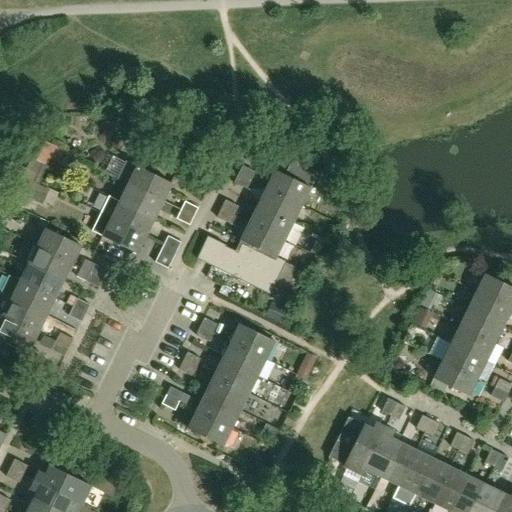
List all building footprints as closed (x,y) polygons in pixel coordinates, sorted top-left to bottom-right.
[(171,184),(125,161),(124,163),(110,157),(102,173),(127,185),(127,184),(163,201),(171,184)] [(301,206),(310,188),(317,172),(291,160),(284,175),(274,170),(265,188),(301,206)] [(237,174),(250,181),(254,172),(242,165),(237,174)] [(250,181),(237,174),(233,182),(245,189),(250,181)] [(49,190),(21,177),(15,190),(43,203),(49,190)] [(127,184),(127,185),(119,201),(154,219),(163,201),(127,184)] [(301,206),(265,188),(257,206),(292,223),(301,206)] [(154,219),(119,201),(108,196),(99,213),(110,219),(146,236),(154,219)] [(220,209),(232,215),(236,207),(224,200),(220,209)] [(184,202),(180,210),(193,217),(197,208),(184,202)] [(292,223),(257,206),(248,223),(284,241),(292,223)] [(228,223),(232,215),(220,209),(216,217),(228,223)] [(189,226),(193,217),(180,210),(175,219),(189,226)] [(137,254),(146,236),(110,219),(99,213),(90,231),(137,254)] [(276,257),(284,241),(248,223),(240,240),(275,258),(276,257)] [(80,246),(45,229),(36,246),(72,264),(80,246)] [(163,244),(176,251),(180,243),(167,236),(163,244)] [(269,295),(285,262),(276,257),(275,258),(240,240),(235,250),(207,236),(207,237),(196,259),(197,259),(211,266),(269,295)] [(176,251),(163,244),(154,263),(167,269),(176,251)] [(72,264),(36,246),(27,263),(63,281),(72,264)] [(83,260),(75,277),(84,281),(89,272),(93,264),(83,260)] [(63,281),(27,263),(19,281),(54,298),(63,281)] [(89,272),(102,279),(103,277),(106,271),(93,264),(89,272)] [(102,279),(89,272),(84,281),(98,288),(102,279)] [(511,309),(511,307),(511,287),(484,274),(476,292),(511,309)] [(54,298),(19,281),(8,275),(0,291),(0,293),(10,298),(46,316),(54,298)] [(511,309),(476,292),(467,309),(503,327),(511,309)] [(37,333),(46,316),(10,298),(0,293),(0,314),(2,316),(37,333)] [(72,307),(85,314),(89,306),(76,299),(72,307)] [(85,314),(72,307),(67,316),(81,323),(85,314)] [(503,327),(467,309),(459,327),(494,344),(503,327)] [(37,333),(2,316),(0,319),(0,336),(29,351),(37,333)] [(427,322),(415,316),(411,323),(423,329),(427,322)] [(199,327),(213,334),(217,325),(204,318),(199,327)] [(274,342),(239,324),(230,342),(265,360),(274,342)] [(213,334),(199,327),(195,336),(209,342),(213,334)] [(494,344),(459,327),(450,344),(485,361),(494,344)] [(55,341),(68,348),(72,340),(59,333),(55,341)] [(64,357),(68,348),(55,341),(50,351),(64,357)] [(257,377),(265,360),(230,342),(221,359),(257,377)] [(477,379),(485,361),(450,344),(441,361),(477,379)] [(182,361),(196,368),(200,359),(187,353),(182,361)] [(317,357),(307,353),(296,375),(306,379),(317,357)] [(248,394),(257,377),(221,359),(213,377),(248,394)] [(196,368),(182,361),(178,370),(191,377),(196,368)] [(477,379),(441,361),(433,379),(468,397),(477,379)] [(248,394),(213,377),(204,394),(240,411),(248,394)] [(494,387),(508,394),(511,385),(499,379),(494,387)] [(170,387),(165,396),(178,402),(183,393),(170,387)] [(508,394),(494,387),(490,396),(503,403),(508,394)] [(240,411),(204,394),(196,411),(231,428),(240,411)] [(174,411),(178,402),(165,396),(161,404),(174,411)] [(381,412),(389,416),(396,403),(387,399),(381,412)] [(396,403),(389,416),(398,421),(405,407),(396,403)] [(223,446),(231,428),(196,411),(187,429),(223,446)] [(415,429),(424,433),(430,420),(421,416),(415,429)] [(363,469),(384,427),(375,423),(371,429),(348,417),(328,457),(343,465),(342,466),(361,476),(364,469),(363,469)] [(430,420),(424,433),(432,438),(439,424),(430,420)] [(381,478),(398,442),(390,438),(393,432),(384,427),(363,469),(364,469),(381,478)] [(449,446),(458,450),(465,437),(456,433),(449,446)] [(473,441),(465,437),(458,450),(467,455),(473,441)] [(398,486),(415,451),(398,442),(381,478),(398,486)] [(484,463),(493,467),(500,454),(490,449),(484,463)] [(415,495),(433,459),(415,451),(398,486),(393,497),(410,505),(415,495)] [(508,458),(500,454),(493,467),(501,471),(508,458)] [(9,468),(24,475),(28,466),(14,459),(9,468)] [(258,473),(264,462),(258,459),(251,462),(248,468),(258,473)] [(432,503),(450,468),(433,459),(415,495),(432,503)] [(91,486),(49,465),(45,474),(38,470),(34,480),(76,500),(75,501),(82,504),(91,486)] [(24,475),(9,468),(5,476),(20,484),(24,475)] [(449,511),(467,476),(450,468),(432,503),(449,511)] [(450,511),(470,511),(484,485),(467,476),(449,511),(450,511)] [(55,511),(69,511),(75,501),(76,500),(34,480),(29,489),(36,492),(32,500),(55,511)] [(353,488),(344,484),(339,495),(348,499),(353,488)] [(492,511),(501,493),(484,485),(470,511),(492,511)] [(511,511),(511,491),(509,497),(501,493),(492,511),(511,511)] [(0,495),(0,506),(7,509),(11,501),(0,495)] [(55,511),(32,500),(26,511),(55,511)]
